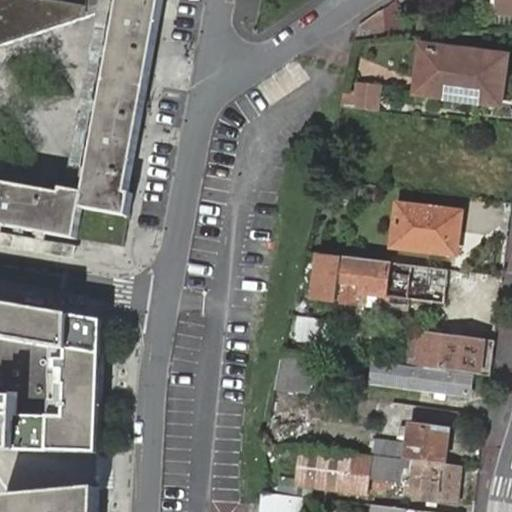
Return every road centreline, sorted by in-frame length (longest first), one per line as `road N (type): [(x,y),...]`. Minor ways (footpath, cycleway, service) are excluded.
road 1 (residential): [(231,81),(204,109),(196,134),(166,298)]
road 2 (residential): [(166,298),(146,511)]
road 3 (residential): [(0,270),(166,298)]
road 4 (residential): [(231,81),(357,0)]
